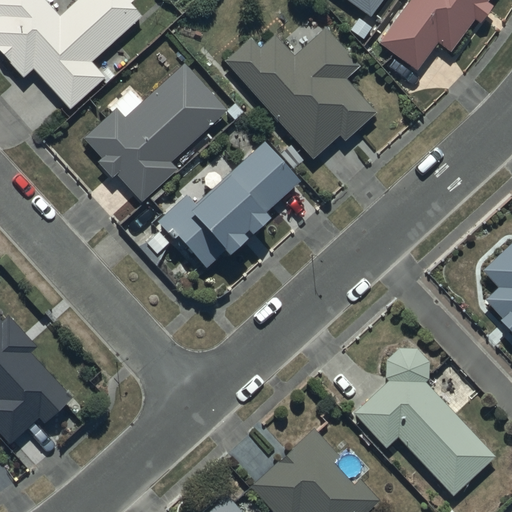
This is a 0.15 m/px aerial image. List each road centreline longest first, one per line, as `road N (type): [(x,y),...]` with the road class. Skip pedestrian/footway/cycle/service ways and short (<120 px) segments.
road 1 (residential): [(199,406),(511,117)]
road 2 (residential): [(199,406),(0,183)]
road 3 (residential): [(80,511),(199,406)]
